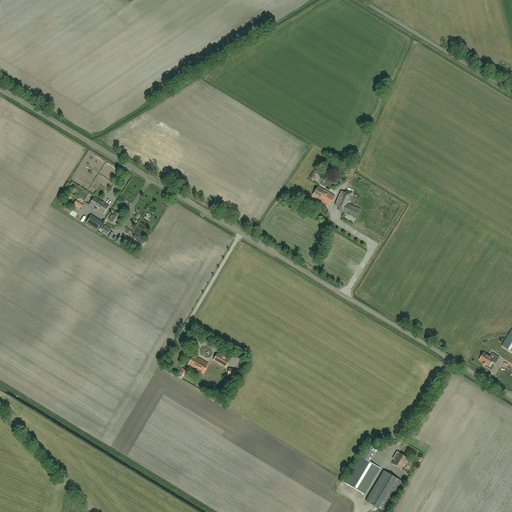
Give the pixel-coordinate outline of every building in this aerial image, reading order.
[(312,196),(328,206),(335,196),(325,190),(324,190),(318,186),(312,196)] [(294,199),(298,195),(294,190),(289,194),(294,199)] [(356,218),(360,209),(348,204),(353,193),(346,190),(338,210),(344,213),(356,218)] [(104,214),(109,206),(94,197),(89,205),(104,214)] [(76,201),(73,205),(81,210),(84,206),(76,201)] [(116,212),(114,216),(112,215),(108,220),(116,225),(121,216),(116,212)] [(86,223),(91,227),(96,219),(91,216),(86,223)] [(511,331),(502,347),(511,352),(511,331)] [(212,355),(214,350),(208,346),(206,349),(203,347),(202,350),(212,355)] [(201,351),(199,354),(212,359),(214,356),(201,351)] [(229,361),(217,354),(213,361),(225,368),(229,361)] [(483,354),(479,361),(489,367),(492,363),(495,365),(498,360),(495,358),(493,360),(483,354)] [(202,374),(208,364),(198,357),(197,358),(193,356),(188,365),(191,367),(190,367),(202,374)] [(366,447),(360,457),(345,483),(364,494),(379,468),(370,462),(375,453),(366,447)] [(392,464),(401,469),(408,459),(397,452),(393,458),(395,459),(392,464)] [(384,471),(366,501),(383,511),(402,482),(384,471)]
